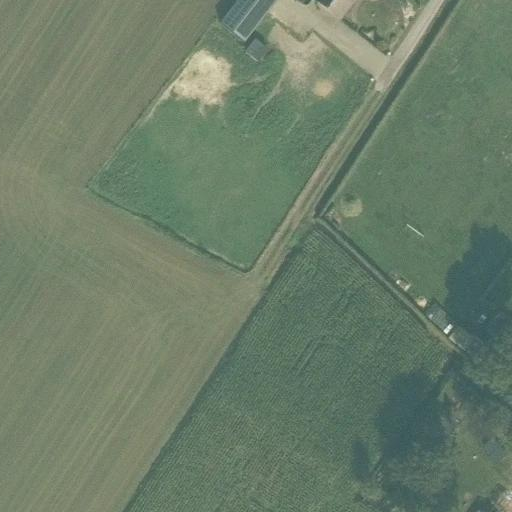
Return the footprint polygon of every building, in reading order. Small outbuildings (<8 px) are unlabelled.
[(237,0),(219,24),(243,43),(275,0),(237,0)] [(355,0),(313,0),(339,21),(355,0)] [(247,53),(261,61),(269,47),(255,39),(247,53)] [(291,76),(277,94),(289,103),(290,102),(302,111),(315,95),(291,76)] [(457,327),(448,340),(464,352),(475,360),(485,348),(473,339),(457,327)]
